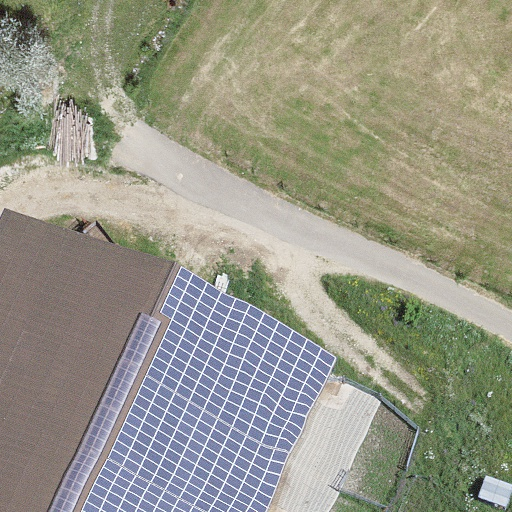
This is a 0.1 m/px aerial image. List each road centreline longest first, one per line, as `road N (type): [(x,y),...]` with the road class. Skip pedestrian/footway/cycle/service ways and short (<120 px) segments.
road 1 (residential): [(511,332),(124,141)]
road 2 (track): [(124,141),(104,0)]
